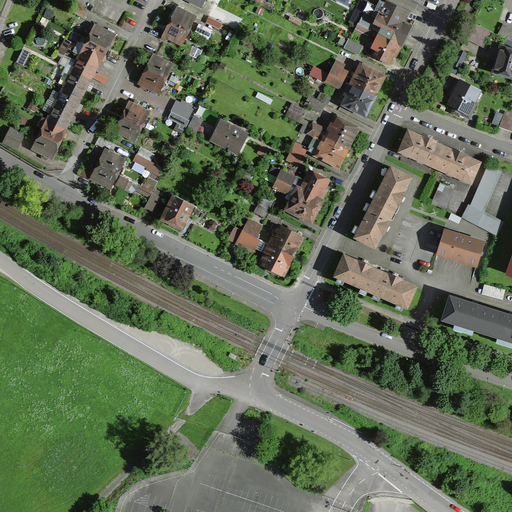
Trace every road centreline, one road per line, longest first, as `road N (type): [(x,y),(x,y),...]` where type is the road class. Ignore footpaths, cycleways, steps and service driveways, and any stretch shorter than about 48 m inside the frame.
road 1 (residential): [(0,261),(128,336),(244,392),(260,390)]
road 2 (residential): [(284,310),(266,293),(63,188)]
road 3 (residential): [(511,381),(284,310)]
road 4 (residential): [(398,105),(332,237),(284,310)]
road 5 (unclassified): [(260,390),(446,511)]
road 6 (residential): [(63,188),(157,0)]
road 7 (residential): [(398,105),(511,146)]
